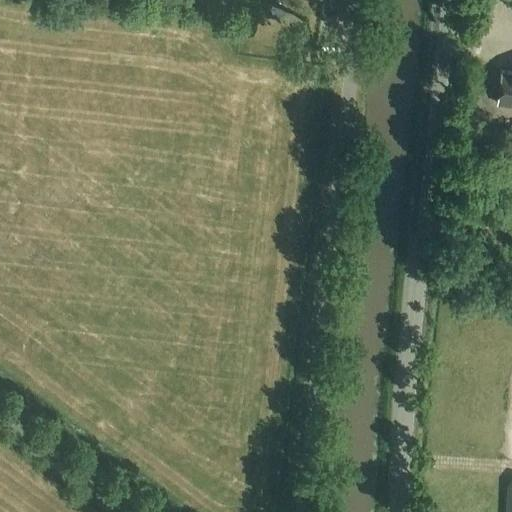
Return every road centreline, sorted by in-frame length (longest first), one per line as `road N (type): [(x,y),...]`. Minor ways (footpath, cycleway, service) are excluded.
road 1 (unclassified): [(303,511),(356,0)]
road 2 (tertiary): [(398,511),(412,292),(445,0)]
road 3 (unclassified): [(0,401),(147,511)]
